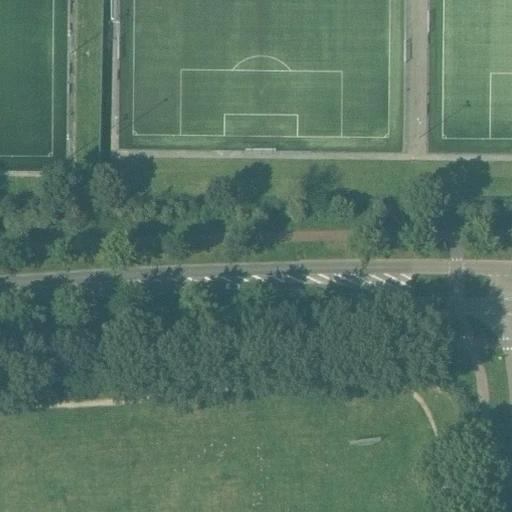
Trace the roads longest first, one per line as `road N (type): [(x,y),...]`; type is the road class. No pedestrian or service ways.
road 1 (secondary): [(511,269),(156,274),(62,286)]
road 2 (secondary): [(62,286),(307,290),(412,305),(510,307)]
